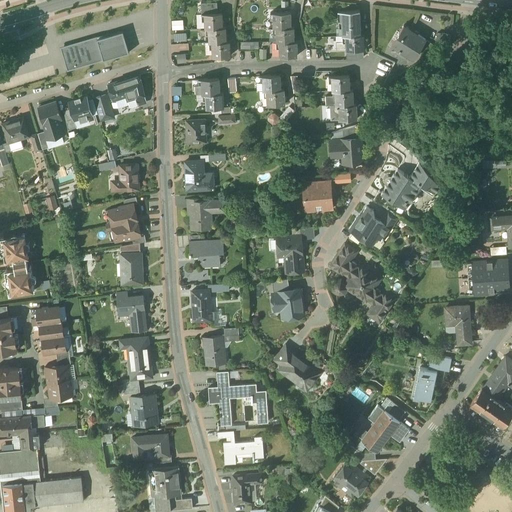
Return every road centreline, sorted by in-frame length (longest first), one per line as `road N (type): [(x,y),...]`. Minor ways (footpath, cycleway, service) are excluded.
road 1 (residential): [(219,511),(178,331),(163,71)]
road 2 (residential): [(472,0),(453,54),(386,101),(381,151),(319,254),(321,303)]
road 3 (residential): [(163,71),(370,64)]
road 4 (residential): [(163,53),(0,104)]
